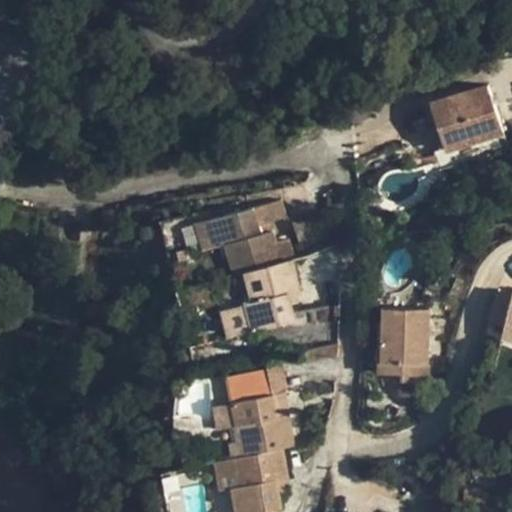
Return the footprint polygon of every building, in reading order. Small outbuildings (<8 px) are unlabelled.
[(491,83),(433,101),(447,151),(507,133),(491,83)] [(294,257),(287,238),(275,242),(268,222),(284,217),(277,199),(210,223),(219,250),(226,248),(237,277),(248,273),(293,257),(294,257)] [(219,250),(210,223),(200,226),(210,253),(219,250)] [(293,257),(248,273),(258,301),(250,304),(260,331),(300,317),(298,311),(290,290),(303,285),(293,257)] [(497,289),(486,337),(499,340),(510,292),(497,289)] [(435,302),(388,302),(388,317),(388,357),(435,357),(435,302)] [(240,338),(260,331),(250,304),(231,311),(240,337),(240,338)] [(388,357),(388,317),(384,317),(384,367),(410,367),(410,374),(435,374),(435,357),(388,357)] [(276,373),(275,363),(263,365),(264,370),(265,375),(276,373)] [(278,447),(291,445),(284,411),(273,414),(271,399),(281,397),(276,373),(265,375),(264,370),(228,377),(233,399),(237,423),(240,437),(245,436),(249,453),(278,447)] [(284,411),(281,397),(271,399),(273,414),(284,411)] [(237,423),(233,399),(216,402),(220,426),(237,423)] [(285,479),(278,447),(249,453),(214,460),(219,488),(229,486),(234,511),(249,511),(279,506),(277,493),(274,481),(285,479)] [(287,491),(285,479),(274,481),(277,493),(287,491)]
